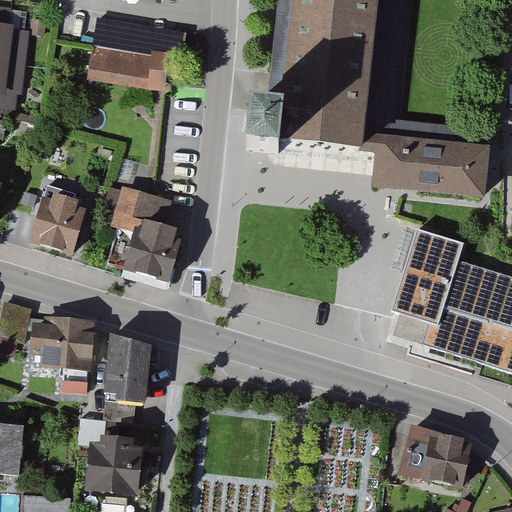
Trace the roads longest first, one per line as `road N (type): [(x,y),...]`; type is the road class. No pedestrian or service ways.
road 1 (tertiary): [(185,331),(433,403),(488,425),(511,447)]
road 2 (residential): [(185,331),(200,269),(225,0)]
road 3 (tertiary): [(0,275),(185,331)]
